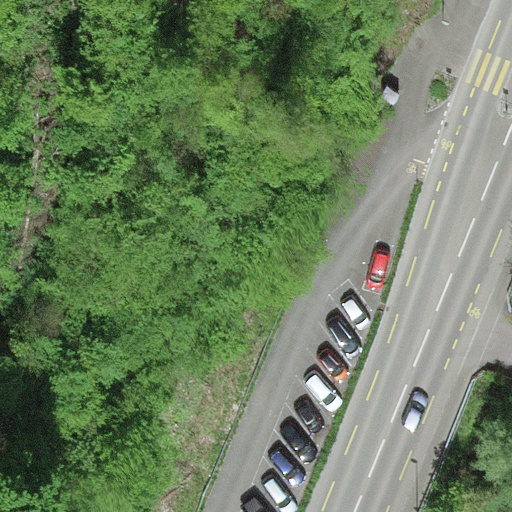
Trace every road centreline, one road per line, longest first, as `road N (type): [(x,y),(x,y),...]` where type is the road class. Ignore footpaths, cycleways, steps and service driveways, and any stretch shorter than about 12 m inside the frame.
road 1 (primary): [(430,318),(511,98)]
road 2 (primary): [(352,511),(430,318)]
